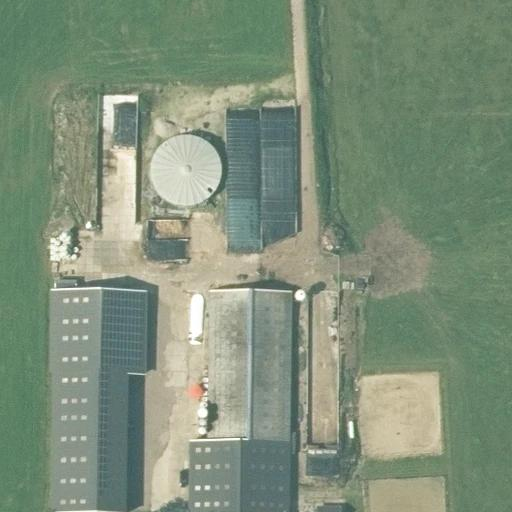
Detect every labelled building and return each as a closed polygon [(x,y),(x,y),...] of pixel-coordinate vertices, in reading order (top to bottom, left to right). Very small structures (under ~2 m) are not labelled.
[(226,122),(260,123),(259,171),(288,172),(287,176),(294,176),(295,119),(263,118),(263,117),(226,116),(226,122)] [(151,164),(150,174),(152,185),(157,194),(165,202),(175,207),(185,208),(196,207),(206,202),(214,195),(219,185),(221,175),(220,164),(216,154),(209,146),(201,140),(191,137),(180,137),(170,140),(161,146),(155,154),(151,164)] [(148,240),(188,239),(187,220),(147,221),(148,240)] [(124,511),(126,376),(141,376),(142,294),(54,293),(53,373),(50,511),(124,511)] [(187,511),(288,511),(291,294),(208,295),(205,442),(188,443),(187,511)]
